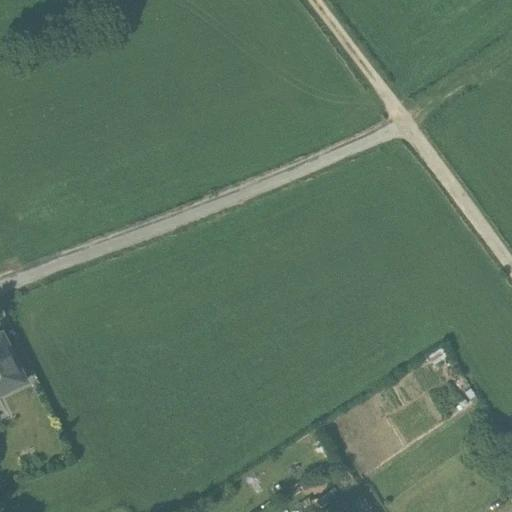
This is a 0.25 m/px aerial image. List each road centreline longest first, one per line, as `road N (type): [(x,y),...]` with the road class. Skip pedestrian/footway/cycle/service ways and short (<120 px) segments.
road 1 (track): [(1,284),(335,152),(405,118),(511,46)]
road 2 (track): [(511,262),(316,0)]
